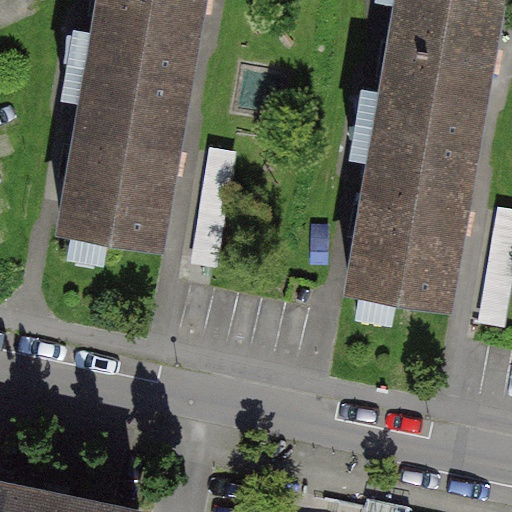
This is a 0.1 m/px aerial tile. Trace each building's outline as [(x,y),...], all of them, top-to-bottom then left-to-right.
[(106,0),(96,62),(188,77),(199,15),(203,15),(205,0),(106,0)] [(406,0),(386,122),(478,138),(489,74),(493,74),(497,47),(493,46),(500,0),(406,0)] [(96,62),(69,229),(161,244),(171,178),(175,178),(181,147),(177,147),(188,77),(96,62)] [(478,138),(386,122),(357,288),(449,304),(461,236),(464,237),(469,209),(466,208),(478,138)] [(0,511),(137,511),(72,498),(71,501),(43,496),(44,493),(0,483),(0,511)]
